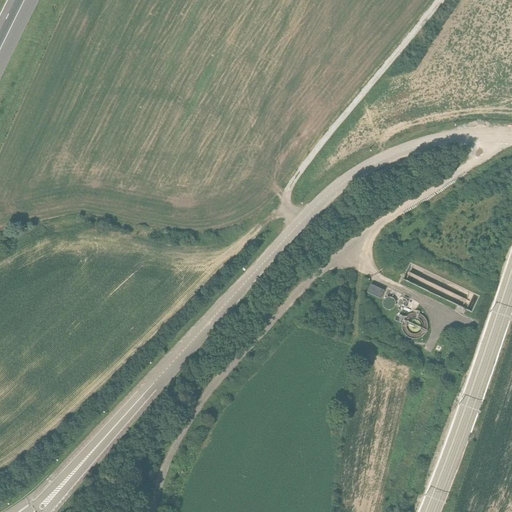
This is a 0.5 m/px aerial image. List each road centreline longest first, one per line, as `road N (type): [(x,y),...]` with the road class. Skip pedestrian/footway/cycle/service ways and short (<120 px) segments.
road 1 (unclassified): [(152,511),(181,433),(292,297),(355,243),(490,155),(501,135)]
road 2 (tertiary): [(152,384),(300,222),(359,170),(421,144),(501,135)]
road 3 (track): [(300,222),(285,208),(295,177),(442,0)]
road 4 (tertiary): [(152,384),(36,511)]
